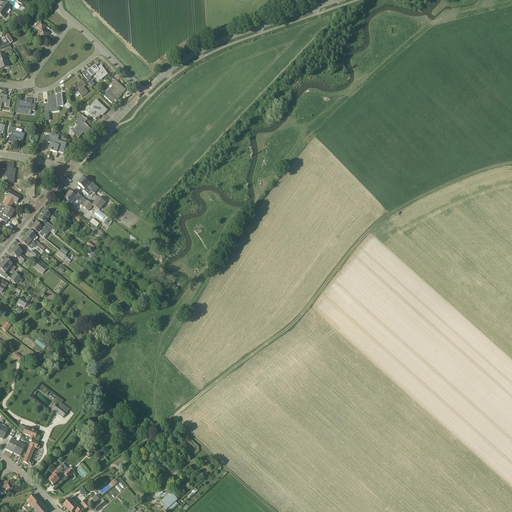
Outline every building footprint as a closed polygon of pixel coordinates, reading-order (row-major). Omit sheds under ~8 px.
[(0,16),(4,19),(7,14),(6,13),(10,7),(3,3),(0,7),(0,16)] [(43,42),(46,38),(47,36),(46,36),(46,35),(47,33),(43,30),(45,26),(40,22),(36,28),(39,30),(35,36),(43,42)] [(10,45),(15,41),(10,34),(5,37),(10,45)] [(95,65),(87,72),(91,77),(96,73),(101,80),(108,75),(101,66),(98,69),(95,65)] [(84,87),(87,86),(82,79),(79,81),(80,83),(76,87),(74,84),(69,88),(74,94),(77,91),(82,98),(88,93),(84,87)] [(116,102),(120,98),(119,97),(126,90),(115,80),(111,85),(113,87),(111,89),(113,91),(109,95),(107,93),(104,96),(112,104),(115,101),(116,102)] [(63,106),(62,94),(56,95),(56,97),(54,98),(54,97),(48,97),(49,106),(57,104),(58,107),(63,106)] [(6,100),(7,96),(1,95),(0,98),(0,109),(0,110),(1,103),(6,104),(5,107),(9,108),(10,101),(6,100)] [(32,104),(32,100),(26,99),(26,102),(25,102),(25,103),(20,102),(18,113),(26,114),(27,107),(31,108),(31,111),(34,112),(36,105),(32,104)] [(103,116),(108,111),(96,100),(91,106),(86,111),(89,114),(95,120),(97,118),(98,119),(102,115),(103,116)] [(85,134),(90,129),(84,124),(87,121),(82,116),(77,122),(75,124),(78,126),(72,132),(78,139),(84,133),(85,134)] [(22,142),(25,135),(15,132),(16,129),(10,127),(8,133),(11,134),(8,142),(14,144),(15,140),(22,142)] [(67,143),(58,141),(59,136),(56,135),(56,132),(53,131),(52,133),(50,133),(49,138),(47,143),(50,143),(49,147),(52,147),(50,151),(54,152),(54,151),(63,154),(67,143)] [(12,171),(13,163),(9,163),(9,164),(0,163),(0,168),(5,170),(5,173),(6,173),(4,182),(13,184),(15,171),(12,171)] [(83,178),(78,184),(84,190),(83,191),(88,195),(96,186),(89,180),(87,182),(83,178)] [(16,204),(20,197),(10,192),(6,198),(7,198),(1,209),(0,208),(0,213),(1,214),(0,215),(0,219),(6,223),(8,219),(9,220),(14,212),(9,209),(14,202),(16,204)] [(75,207),(78,203),(82,198),(76,193),(74,196),(74,195),(70,192),(64,199),(75,207)] [(97,209),(100,211),(106,203),(98,197),(92,205),(93,206),(95,208),(97,209)] [(88,211),(89,211),(93,206),(92,205),(86,201),(82,207),(88,211)] [(43,226),(46,228),(51,232),(53,229),(47,224),(45,223),(51,216),(44,211),(38,219),(44,224),(43,226)] [(71,216),(79,222),(82,218),(74,212),(71,216)] [(56,224),(58,222),(61,217),(55,213),(50,219),(56,224)] [(93,219),(89,223),(91,224),(93,226),(96,228),(99,224),(93,219)] [(44,230),(35,223),(31,229),(37,234),(40,230),(46,235),(48,233),(49,234),(51,232),(46,228),(44,230)] [(36,245),(38,242),(36,241),(38,238),(29,231),(25,236),(36,245)] [(36,245),(25,236),(20,242),(27,247),(30,249),(32,246),(34,247),(35,245),(36,245)] [(87,245),(93,250),(96,246),(90,241),(87,245)] [(22,263),(25,259),(20,255),(22,253),(19,250),(15,247),(10,253),(22,263)] [(59,251),(55,255),(63,260),(66,257),(59,251)] [(30,259),(32,262),(31,263),(36,266),(39,262),(32,257),(30,259)] [(12,272),(16,268),(12,265),(5,260),(0,265),(0,274),(5,279),(6,278),(9,281),(10,280),(15,284),(18,281),(20,283),(23,280),(15,273),(11,279),(5,274),(7,271),(9,272),(10,271),(12,272)] [(42,274),(47,268),(39,262),(34,268),(42,274)] [(24,308),(27,303),(21,298),(17,304),(24,308)] [(10,326),(6,323),(5,322),(1,329),(6,332),(10,326)] [(38,355),(44,360),(47,356),(41,351),(38,355)] [(20,362),(23,358),(16,353),(13,357),(20,362)] [(58,407),(55,405),(52,409),(55,412),(63,419),(67,413),(59,406),(58,407)] [(33,463),(29,461),(34,449),(36,450),(36,449),(38,450),(40,449),(40,447),(39,445),(38,444),(33,442),(37,433),(25,428),(23,434),(30,438),(29,441),(32,442),(30,445),(23,463),(27,465),(31,467),(33,463)] [(92,442),(94,439),(93,438),(97,432),(94,430),(88,440),(92,442)] [(13,453),(18,442),(11,439),(6,449),(13,453)] [(19,456),(25,446),(18,442),(13,453),(19,456)] [(71,468),(69,470),(62,463),(59,466),(53,473),(54,474),(48,480),(54,485),(59,480),(56,476),(62,471),(64,474),(68,478),(73,473),(74,474),(76,473),(75,471),(71,468)] [(15,487),(13,481),(9,482),(9,481),(0,484),(0,492),(5,491),(5,492),(12,489),(12,488),(15,487)] [(84,496),(87,494),(83,487),(79,490),(84,496)] [(171,492),(160,502),(167,510),(178,500),(171,492)] [(33,508),(40,502),(34,495),(29,499),(27,501),(33,508)] [(95,511),(104,505),(106,504),(102,499),(101,501),(100,500),(91,507),(95,511)] [(78,507),(70,500),(64,506),(70,511),(73,511),(74,511),(75,511),(79,511),(81,511),(84,508),(86,510),(90,506),(85,500),(81,504),(81,505),(80,505),(78,507)] [(47,511),(48,511),(40,502),(33,508),(35,511),(47,511)]
